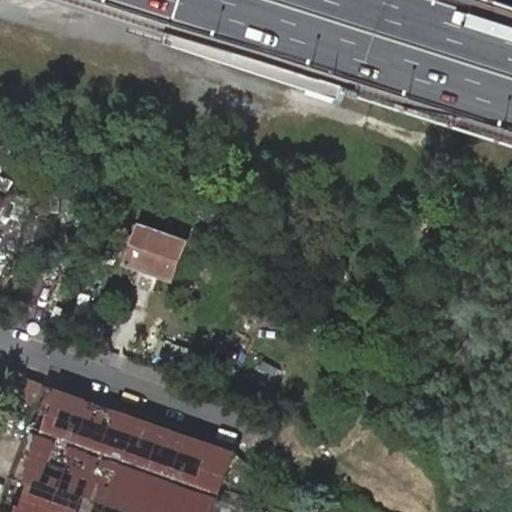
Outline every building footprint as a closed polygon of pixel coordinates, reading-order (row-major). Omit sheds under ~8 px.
[(52,143),(48,154),(63,159),(67,149),(52,143)] [(14,219),(0,213),(0,234),(8,237),(14,219)] [(140,226),(126,265),(139,270),(159,277),(172,282),(185,242),(140,226)] [(23,267),(15,291),(38,297),(45,273),(23,267)] [(37,407),(45,386),(42,385),(26,379),(23,386),(18,400),(34,406),(37,407)] [(213,511),(234,453),(45,386),(37,407),(0,511),(213,511)] [(19,409),(11,433),(23,437),(31,414),(19,409)] [(340,498),(328,494),(324,506),(339,511),(345,511),(349,502),(340,498)]
